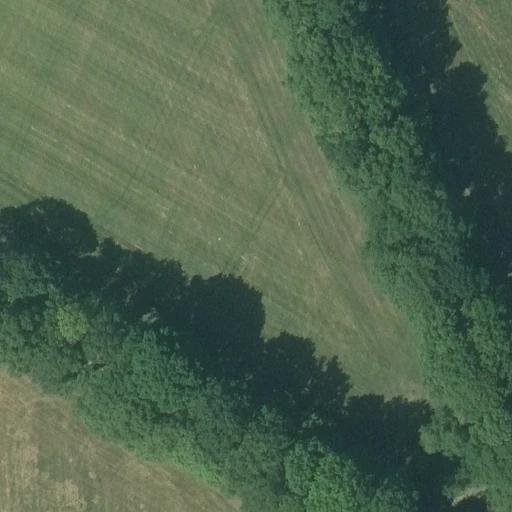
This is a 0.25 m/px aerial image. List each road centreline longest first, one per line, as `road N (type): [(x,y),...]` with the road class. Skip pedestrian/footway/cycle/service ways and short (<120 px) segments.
road 1 (unclassified): [(511,390),(406,193),(325,0)]
road 2 (track): [(359,511),(0,293)]
